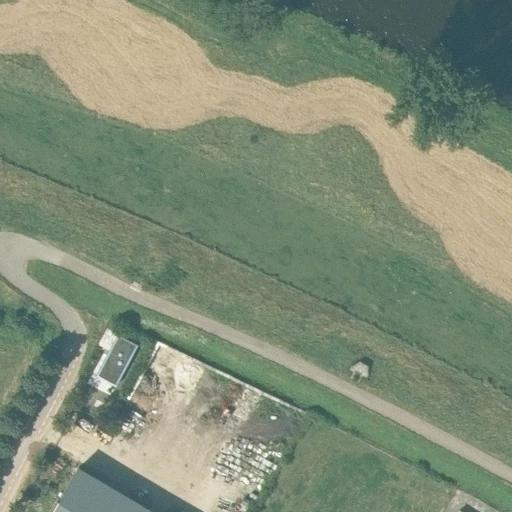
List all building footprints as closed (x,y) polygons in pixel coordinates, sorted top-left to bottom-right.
[(116,386),(138,345),(118,334),(96,375),(116,386)] [(173,350),(152,391),(200,416),(221,374),(173,350)] [(347,365),(344,370),(351,374),(347,381),(355,385),(359,379),(365,383),(368,378),(369,365),(358,359),(347,365)] [(244,427),(288,445),(301,414),(256,397),(244,427)] [(153,511),(79,467),(51,511),(153,511)] [(234,511),(206,496),(198,510),(200,511),(234,511)]
